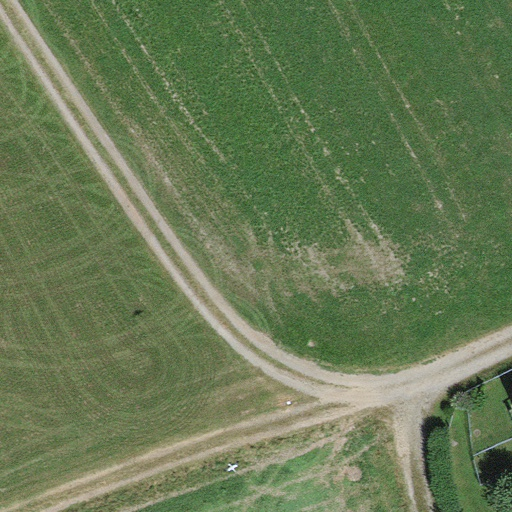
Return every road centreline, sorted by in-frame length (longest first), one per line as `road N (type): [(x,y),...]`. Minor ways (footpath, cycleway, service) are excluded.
road 1 (track): [(20,0),(231,315),(329,384),(412,389),(511,345)]
road 2 (track): [(31,511),(365,386)]
